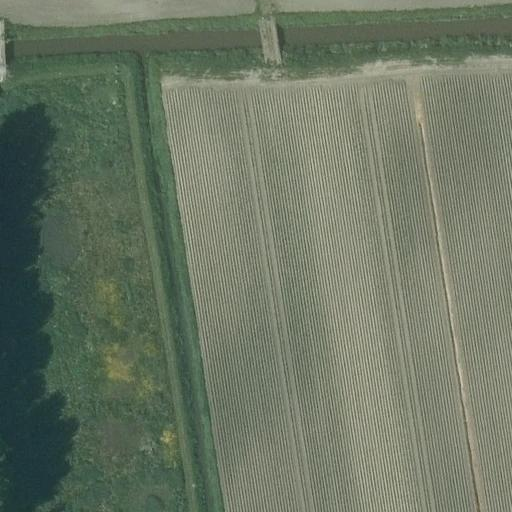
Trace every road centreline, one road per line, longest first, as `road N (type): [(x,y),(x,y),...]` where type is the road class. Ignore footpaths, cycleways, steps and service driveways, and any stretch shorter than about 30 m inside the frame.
road 1 (track): [(191,511),(128,114),(104,105),(0,108)]
road 2 (track): [(334,511),(269,0)]
road 3 (track): [(0,13),(186,0)]
